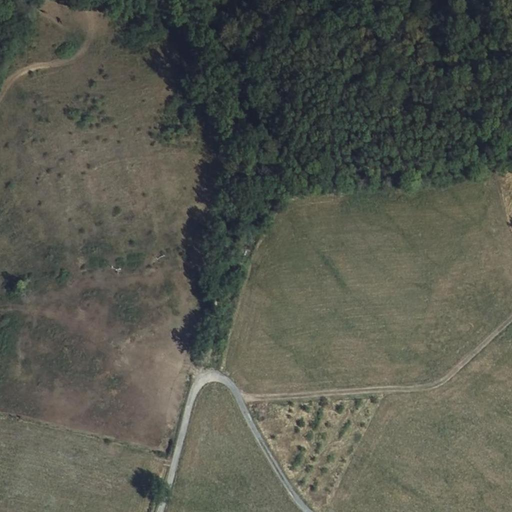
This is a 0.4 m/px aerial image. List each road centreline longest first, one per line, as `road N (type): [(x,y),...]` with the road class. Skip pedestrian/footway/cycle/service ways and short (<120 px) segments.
road 1 (track): [(211,381),(220,259),(240,148),(204,32),(153,0)]
road 2 (unclassified): [(162,511),(205,381),(220,381),(236,397),(311,511)]
